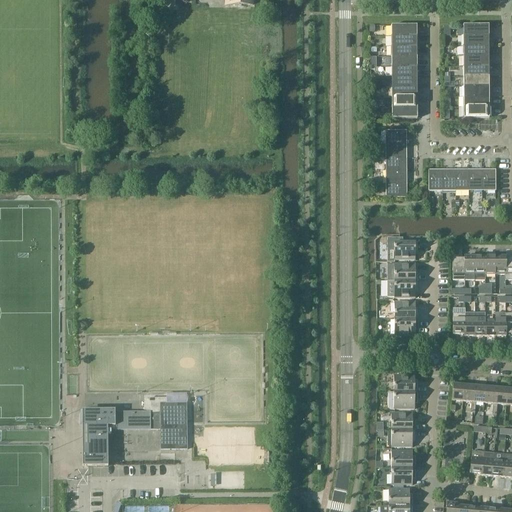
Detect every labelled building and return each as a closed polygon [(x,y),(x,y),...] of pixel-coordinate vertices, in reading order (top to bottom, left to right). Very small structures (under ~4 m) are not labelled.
[(392,26),(392,27),(392,37),(417,37),(417,26),(392,26)] [(489,26),(463,26),(464,36),(489,36),(489,26)] [(489,36),(464,36),(464,47),(489,46),(489,36)] [(417,37),(392,37),(392,47),(417,47),(417,37)] [(489,46),(464,47),(464,57),(489,57),(489,46)] [(392,57),(417,57),(417,47),(392,47),(392,57)] [(392,67),(417,67),(417,57),(392,57),(392,67)] [(489,57),(464,57),(464,67),(489,67),(489,57)] [(392,78),(417,77),(417,67),(392,67),(392,78)] [(489,67),(464,67),(464,77),(489,77),(489,67)] [(392,88),(417,88),(417,77),(392,78),(392,88)] [(489,77),(464,77),(464,88),(489,87),(489,77)] [(489,87),(464,88),(464,98),(489,98),(489,87)] [(392,98),(417,98),(417,88),(392,88),(392,98)] [(417,98),(392,98),(392,108),(417,108),(417,98)] [(489,98),(464,98),(464,108),(489,108),(489,98)] [(417,108),(392,108),(392,119),(417,119),(417,108)] [(489,118),(489,108),(464,108),(464,119),(489,118)] [(386,131),(386,132),(386,145),(407,145),(406,131),(386,131)] [(386,158),(407,158),(407,145),(386,145),(386,158)] [(386,171),(407,171),(407,158),(386,158),(386,171)] [(456,171),(456,191),(469,191),(469,170),(456,171)] [(469,170),(469,191),(482,191),(482,170),(469,170)] [(496,191),(496,170),(482,170),(482,191),(496,191)] [(386,185),(407,185),(407,171),(386,171),(386,185)] [(429,192),(443,191),(443,171),(429,171),(429,192)] [(443,171),(443,191),(456,191),(456,171),(443,171)] [(407,185),(386,185),(386,198),(407,198),(407,185)] [(415,250),(418,250),(418,243),(400,243),(400,238),(387,238),(387,251),(394,251),(394,261),(415,261),(415,250)] [(475,257),(464,257),(464,259),(465,259),(465,281),(475,281),(475,257)] [(485,281),(485,275),(485,257),(475,257),(475,281),(485,281)] [(485,257),(485,275),(496,275),(496,257),(485,257)] [(496,257),(496,275),(505,275),(505,274),(506,274),(506,264),(506,259),(506,257),(496,257)] [(465,259),(464,259),(453,259),(453,280),(465,281),(465,259)] [(415,264),(387,264),(387,282),(394,282),(418,282),(418,275),(415,275),(415,264)] [(394,282),(387,282),(387,298),(394,298),(394,299),(415,299),(415,288),(418,288),(418,282),(394,282)] [(394,320),(418,319),(418,313),(415,313),(415,302),(394,302),(394,320)] [(496,313),(496,319),(496,337),(506,337),(506,335),(507,335),(507,334),(506,334),(506,318),(505,318),(505,314),(505,313),(496,313)] [(465,314),(453,314),(453,335),(464,335),(465,335),(465,334),(465,319),(466,319),(466,314),(465,314)] [(475,337),(475,314),(466,314),(466,319),(465,319),(465,334),(465,335),(464,335),(464,337),(475,337)] [(486,337),(485,319),(485,314),(475,314),(475,337),(486,337)] [(418,319),(394,320),(394,337),(415,337),(415,326),(418,326),(418,319)] [(485,319),(486,337),(496,337),(496,319),(485,319)] [(394,393),(418,393),(418,386),(415,386),(415,376),(394,375),(394,393)] [(463,402),(464,386),(453,385),(452,401),(463,402)] [(474,403),(475,387),(464,386),(463,402),(472,403),(474,403)] [(484,404),(486,388),(475,387),(474,403),(472,403),(471,408),(475,408),(476,403),(484,404)] [(495,405),(497,388),(486,388),(484,404),(493,404),(495,405)] [(506,406),(507,389),(497,388),(495,405),(493,404),(493,410),(497,410),(497,405),(506,406)] [(418,393),(394,393),(394,410),(415,410),(415,400),(418,400),(418,393)] [(88,454),(83,454),(83,467),(108,467),(108,434),(111,434),(111,430),(108,431),(108,425),(116,425),(116,430),(150,430),(161,430),(161,432),(161,450),(187,450),(187,432),(187,403),(164,403),(164,398),(150,399),(150,400),(144,400),(144,410),(147,410),(147,413),(115,413),(115,410),(88,411),(88,413),(88,432),(88,448),(88,454)] [(392,431),(415,431),(415,424),(412,424),(412,414),(392,413),(392,431)] [(415,431),(392,431),(392,448),(412,448),(412,438),(415,438),(415,431)] [(392,470),(415,470),(415,462),(412,462),(412,451),(392,451),(392,470)] [(484,453),(472,452),(470,473),(482,474),(483,474),(484,459),(485,453),(484,453)] [(493,477),(494,454),(484,453),(485,453),(484,459),(483,474),(482,474),(481,476),(493,477)] [(494,454),(493,477),(503,478),(505,455),(494,454)] [(511,455),(505,455),(503,478),(511,478),(511,455)] [(415,470),(392,470),(392,486),(412,486),(412,476),(415,476),(415,470)] [(389,507),(412,507),(412,500),(409,500),(409,490),(389,489),(389,507)] [(446,511),(457,511),(458,506),(454,506),(454,503),(447,503),(446,511)]
